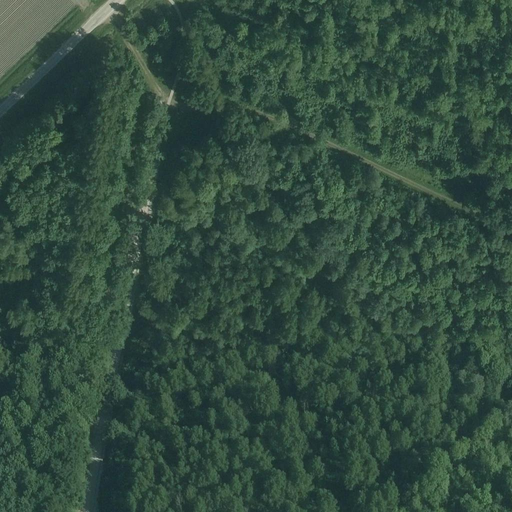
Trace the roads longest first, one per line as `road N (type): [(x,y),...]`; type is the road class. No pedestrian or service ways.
road 1 (track): [(511,230),(276,121),(168,102),(107,9)]
road 2 (tertiary): [(0,112),(117,0)]
